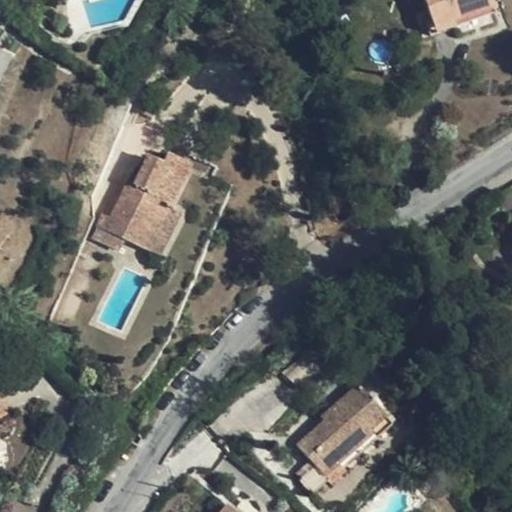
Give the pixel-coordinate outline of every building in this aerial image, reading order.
[(421,0),(434,36),(456,28),(455,22),(493,8),(490,0),(421,0)] [(137,178),(131,174),(109,219),(102,215),(92,236),(120,250),(123,240),(146,250),(168,207),(189,166),(166,155),(162,166),(146,159),(137,178)] [(123,171),(102,215),(109,219),(131,174),(123,171)] [(158,256),(180,213),(168,207),(146,250),(158,256)] [(382,379),(372,367),(362,375),(372,387),(382,379)] [(0,424),(17,416),(1,380),(0,380),(0,424)] [(370,431),(385,417),(360,386),(322,418),(326,423),(297,447),(324,477),(373,434),(370,431)]
